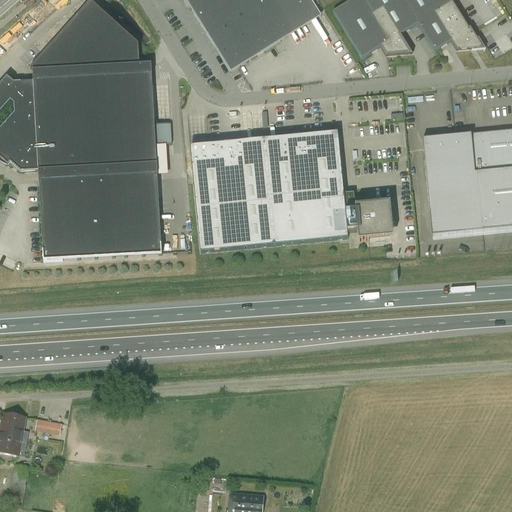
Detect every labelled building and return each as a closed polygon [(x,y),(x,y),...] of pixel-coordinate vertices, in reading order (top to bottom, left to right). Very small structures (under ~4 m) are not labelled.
[(321,17),(310,0),(184,0),(231,73),(239,68),(321,17)] [(354,0),(332,14),(362,60),(381,48),(386,57),(409,54),(398,37),(417,26),(434,53),(440,50),(452,43),(457,51),(469,50),(466,45),(474,40),(449,0),(354,0)] [(151,66),(139,67),(138,45),(90,3),(30,70),(33,73),(33,83),(13,84),(8,79),(0,87),(0,162),(4,166),(5,165),(8,167),(10,165),(20,174),(38,173),(43,263),(45,263),(45,261),(159,255),(159,257),(161,257),(151,66)] [(511,229),(511,132),(422,141),(432,238),(484,233),(511,229)] [(357,234),(358,243),(368,242),(368,239),(390,237),(388,216),(391,215),(390,205),(354,208),(355,213),(345,214),(337,135),(190,149),(200,255),(348,240),(347,235),(357,234)] [(25,419),(3,414),(0,430),(0,453),(18,457),(25,419)] [(61,426),(37,421),(35,433),(59,437),(61,426)] [(15,467),(12,484),(11,484),(9,500),(15,501),(14,509),(22,510),(26,487),(25,487),(28,469),(15,467)] [(262,511),(264,498),(229,495),(228,511),(227,511),(262,511)]
